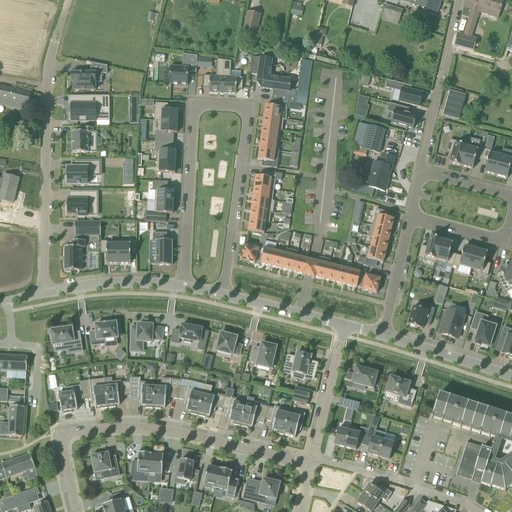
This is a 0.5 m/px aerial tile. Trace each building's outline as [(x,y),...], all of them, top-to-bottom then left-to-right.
[(343,0),(342,6),(352,8),(354,0),(343,0)] [(412,0),(411,5),(437,13),(441,1),(442,2),(442,0),(412,0)] [(462,16),(469,19),(474,21),(477,12),(488,16),(490,10),(499,14),(503,1),(499,0),(465,0),(465,2),(462,16)] [(304,7),(297,6),(293,5),(291,14),(302,16),(304,7)] [(398,25),(403,11),(383,5),(379,19),(398,25)] [(256,36),(261,16),(249,13),(244,33),(256,36)] [(327,30),(317,27),(314,43),(321,45),(324,37),(325,37),(327,30)] [(477,40),(463,36),(457,34),(454,46),(474,51),(477,40)] [(260,54),(260,49),(253,47),(252,55),(256,56),(260,54)] [(152,63),(164,64),(164,56),(152,55),(152,63)] [(188,86),(188,73),(196,73),(197,57),(183,55),(182,68),(170,68),(170,85),(188,86)] [(270,78),(272,60),(252,58),(251,75),(258,76),(257,84),(261,89),(273,91),(272,101),(295,104),(297,91),(290,90),(291,81),(270,78)] [(222,94),(224,61),(217,60),(216,77),(204,77),(203,89),(209,89),(209,93),(222,94)] [(242,91),(243,79),(230,78),(231,62),(224,61),(222,94),(236,95),(236,90),(242,91)] [(107,75),(107,67),(92,64),(90,74),(85,74),(79,74),(72,74),(72,83),(74,83),(74,91),(84,92),(85,92),(85,91),(96,91),(96,83),(102,83),(102,75),(107,75)] [(368,87),(371,77),(362,75),(360,85),(368,87)] [(410,92),(411,87),(387,81),(385,88),(401,92),(399,102),(419,107),(422,95),(410,92)] [(0,102),(8,104),(7,108),(26,112),(31,94),(0,86),(0,102)] [(450,90),(443,115),(460,120),(467,95),(450,90)] [(369,98),(359,95),(358,103),(367,105),(369,98)] [(110,97),(81,97),(81,105),(72,105),(72,114),(70,114),(70,121),(72,121),(72,122),(96,122),(96,114),(110,114),(110,97)] [(139,116),(139,107),(141,107),(141,101),(141,97),(130,97),(130,107),(130,116),(139,116)] [(286,121),(287,109),(288,104),(272,102),(271,107),(265,106),(264,117),(284,120),(284,121),(286,121)] [(168,104),(155,104),(154,122),(159,122),(177,123),(178,111),(168,111),(168,104)] [(386,112),(394,114),(391,124),(413,130),(417,117),(407,114),(409,109),(389,104),(386,112)] [(282,131),(284,121),(284,120),(264,117),(262,128),(281,131),(280,131),(282,131)] [(177,134),(177,123),(159,122),(159,133),(177,134)] [(385,131),(368,126),(362,149),(379,154),(385,131)] [(279,141),(280,131),(281,131),(262,128),(261,139),(279,141)] [(93,129),(84,129),(84,133),(73,133),(73,154),(89,154),(89,153),(97,153),(97,147),(99,147),(100,146),(102,145),(102,141),(100,141),(99,140),(97,140),(97,133),(93,133),(93,129)] [(278,153),(279,141),(261,139),(259,150),(275,152),(278,153)] [(461,167),(467,145),(450,140),(447,152),(452,154),(450,164),(461,167)] [(473,170),(476,160),(481,161),(484,150),(467,145),(461,167),(473,170)] [(354,147),(352,154),(359,156),(361,149),(354,147)] [(258,161),(262,161),(261,167),(277,169),(278,163),(274,162),(275,152),(259,150),(258,161)] [(496,176),(501,157),(490,154),(490,151),(484,150),(481,161),(487,163),(484,173),(496,176)] [(176,151),(158,151),(157,162),(175,163),(176,151)] [(367,188),(385,192),(387,184),(386,183),(393,158),(389,157),(389,156),(386,155),(386,156),(382,155),(380,165),(374,163),(367,188)] [(510,169),(511,169),(511,158),(511,160),(501,157),(496,176),(507,179),(510,169)] [(133,161),(125,161),(125,185),(133,185),(133,161)] [(65,177),(65,184),(68,184),(68,185),(87,185),(87,176),(101,176),(101,162),(74,162),(74,169),(68,169),(68,177),(65,177)] [(175,174),(175,163),(157,162),(156,173),(175,174)] [(274,191),(275,180),(281,181),(282,175),(262,172),(262,178),(256,177),(254,188),(274,191)] [(0,191),(0,201),(12,204),(18,179),(4,175),(3,180),(0,179),(0,187),(1,188),(0,191)] [(173,203),(174,192),(167,191),(168,183),(153,182),(152,191),(155,192),(155,202),(173,203)] [(273,201),(274,191),(254,188),(253,199),(273,202),(273,201)] [(96,208),(96,193),(79,193),(79,201),(68,200),(68,207),(67,207),(67,213),(68,213),(68,215),(79,215),(79,217),(88,217),(88,208),(96,208)] [(275,202),(273,201),(273,202),(253,199),(251,210),(271,213),(273,213),(275,202)] [(173,215),(173,203),(155,202),(154,214),(173,215)] [(270,224),(271,213),(251,210),(250,221),(266,223),(270,224)] [(391,231),(394,220),(386,218),(388,213),(376,210),(372,226),(391,231)] [(264,234),(266,223),(250,221),(248,232),(264,234)] [(89,236),(89,222),(75,222),(75,236),(89,236)] [(389,242),(391,231),(372,226),(371,226),(368,237),(373,238),(389,242)] [(287,242),(289,233),(288,233),(279,238),(278,240),(287,242)] [(156,259),(150,259),(149,265),(156,265),(156,266),(172,266),(172,241),(166,241),(166,234),(153,234),(153,242),(156,242),(156,259)] [(436,262),(441,241),(440,240),(440,239),(433,237),(432,238),(430,238),(427,248),(421,246),(418,259),(436,264),(436,263),(436,262)] [(386,252),(389,242),(373,238),(370,248),(386,252)] [(65,271),(82,271),(82,248),(85,248),(85,241),(72,241),(72,248),(65,248),(65,271)] [(450,254),(453,244),(441,241),(436,262),(436,263),(453,267),(456,256),(450,254)] [(119,265),(119,245),(107,244),(107,242),(101,242),(101,254),(107,254),(107,265),(119,265)] [(130,245),(119,245),(119,265),(131,265),(131,254),(137,254),(137,242),(130,242),(130,245)] [(261,264),(263,255),(258,254),(259,250),(244,246),(240,261),(255,264),(255,262),(261,264)] [(276,249),(275,249),(265,247),(263,255),(261,264),(271,267),(276,249)] [(383,263),(386,252),(370,248),(368,247),(365,259),(371,260),(383,263)] [(471,269),(476,250),(465,247),(462,257),(456,256),(453,267),(459,269),(459,266),(471,269)] [(287,251),(286,251),(276,248),(275,249),(276,249),(271,267),(282,270),(287,251)] [(297,253),(298,253),(298,252),(287,249),(286,251),(287,251),(282,270),(292,272),(297,253)] [(485,263),(487,253),(476,250),(471,269),(482,272),(481,275),(487,276),(491,265),(485,263)] [(303,275),(307,261),(307,260),(308,256),(298,253),(297,253),(292,272),(303,275)] [(325,280),(330,261),(330,262),(330,260),(319,258),(318,262),(307,260),(307,261),(303,275),(302,276),(315,279),(315,278),(325,280)] [(371,260),(365,259),(364,259),(362,266),(369,268),(371,260)] [(335,283),(340,264),(330,262),(330,261),(325,280),(335,283)] [(511,264),(511,263),(499,269),(501,273),(495,275),(505,293),(511,289),(511,264)] [(350,270),(351,267),(340,264),(335,283),(346,286),(350,270)] [(357,287),(360,275),(361,273),(350,270),(346,286),(357,288),(357,287)] [(380,280),(360,275),(357,287),(362,289),(362,291),(377,294),(380,280)] [(446,296),(448,289),(441,287),(439,294),(446,296)] [(427,312),(414,307),(408,325),(422,329),(424,324),(430,326),(435,309),(428,307),(427,312)] [(448,311),(440,334),(457,340),(465,316),(448,311)] [(476,313),(471,329),(478,332),(475,343),(476,343),(475,345),(488,349),(488,347),(489,348),(496,327),(486,324),(488,317),(476,313)] [(121,337),(120,332),(119,325),(117,325),(116,323),(108,324),(108,323),(103,324),(103,325),(95,325),(96,332),(90,333),(91,347),(106,346),(105,340),(119,339),(119,337),(121,337)] [(130,352),(137,352),(143,353),(144,343),(152,343),(152,340),(162,341),(163,329),(153,328),(153,327),(153,326),(152,326),(138,325),(138,328),(132,327),(130,352)] [(174,330),(171,343),(178,344),(179,339),(184,340),(184,343),(191,344),(192,341),(200,343),(202,329),(182,326),(180,332),(174,330)] [(68,355),(75,354),(82,353),(79,333),(73,334),(72,328),(51,331),(51,333),(49,333),(50,340),(52,340),(53,346),(66,344),(67,351),(68,355)] [(511,331),(503,328),(498,344),(505,346),(502,354),(508,356),(508,357),(511,358),(511,331)] [(222,334),(220,334),(218,343),(216,343),(214,350),(216,351),(216,352),(232,356),(233,355),(239,357),(242,347),(235,345),(237,338),(229,336),(229,334),(223,332),(222,334)] [(255,348),(251,362),(257,363),(256,366),(271,370),(272,366),(274,366),(275,360),(273,360),(276,348),(262,344),(260,350),(255,348)] [(313,381),(317,364),(310,362),(311,356),(297,353),(296,359),(288,357),(284,373),(292,375),(293,373),(305,376),(305,378),(313,381)] [(204,354),(202,369),(211,370),(213,356),(204,354)] [(27,358),(0,356),(0,370),(27,372),(27,358)] [(145,363),(145,371),(156,370),(156,362),(145,363)] [(378,374),(356,368),(354,376),(348,374),(348,373),(347,373),(344,387),(345,386),(351,388),(353,383),(373,389),(378,374)] [(242,381),(249,382),(250,376),(243,374),(242,381)] [(386,396),(395,398),(396,396),(402,398),(399,405),(411,408),(416,392),(408,389),(410,384),(391,377),(386,393),(386,396)] [(130,384),(130,396),(130,400),(138,400),(138,401),(139,401),(139,400),(141,400),(141,406),(142,406),(146,406),(146,408),(153,409),(155,388),(155,385),(140,384),(140,380),(130,380),(130,384)] [(170,398),(177,399),(180,382),(170,381),(162,380),(162,385),(161,385),(161,388),(155,388),(153,409),(160,409),(161,407),(164,408),(165,408),(165,402),(168,402),(168,403),(169,403),(170,398)] [(108,408),(106,387),(105,384),(90,386),(90,382),(80,384),(80,386),(83,400),(91,399),(91,404),(92,403),(92,402),(95,402),(96,408),(97,408),(100,407),(101,409),(108,408)] [(198,416),(204,392),(188,388),(180,387),(181,382),(180,382),(177,399),(185,400),(184,405),(185,405),(185,404),(188,405),(186,411),(187,412),(187,411),(191,412),(190,414),(198,416)] [(122,396),(130,396),(130,384),(127,384),(121,384),(120,383),(105,384),(106,387),(108,408),(115,408),(115,406),(119,405),(119,406),(120,406),(119,399),(122,399),(122,400),(123,400),(122,396)] [(83,401),(83,400),(80,386),(80,387),(65,389),(65,393),(59,394),(58,394),(62,413),(64,413),(64,414),(72,413),(71,411),(77,410),(77,411),(78,411),(76,400),(82,399),(83,401)] [(295,387),(293,395),(309,399),(310,391),(295,387)] [(228,389),(226,396),(233,398),(235,391),(228,389)] [(272,391),(265,389),(263,396),(270,398),(272,391)] [(216,408),(222,409),(225,397),(204,392),(198,416),(205,418),(205,416),(209,417),(210,417),(211,411),(214,412),(214,413),(215,413),(216,408)] [(511,417),(506,416),(505,419),(487,414),(488,410),(479,407),(479,406),(478,406),(478,407),(468,404),(467,407),(449,401),(450,398),(440,395),(441,394),(440,393),(431,419),(432,419),(433,418),(441,421),(441,422),(442,422),(442,421),(451,424),(451,425),(452,426),(452,424),(460,427),(460,428),(461,429),(461,427),(470,430),(470,431),(471,432),(471,431),(480,433),(480,435),(481,434),(489,436),(489,438),(490,438),(490,437),(496,439),(494,445),(493,444),(492,445),(493,446),(491,452),(482,449),(483,448),(482,448),(482,449),(467,444),(467,443),(456,476),(457,477),(457,476),(472,481),(471,481),(472,482),(473,477),(482,480),(481,485),(483,480),(491,483),(490,488),(491,488),(491,487),(504,491),(505,492),(505,491),(511,486),(511,417)] [(309,399),(294,395),(293,402),(307,406),(309,399)] [(240,426),(246,406),(240,404),(240,401),(225,397),(222,409),(228,411),(227,416),(228,416),(228,415),(231,416),(229,422),(230,422),(234,423),(233,425),(240,426)] [(58,404),(48,406),(49,413),(59,411),(58,404)] [(264,424),(265,420),(268,408),(253,404),(252,407),(246,406),(240,426),(248,428),(248,426),(252,427),(252,428),(254,422),(257,422),(256,423),(257,423),(258,422),(264,424)] [(10,407),(9,437),(23,438),(24,408),(10,407)] [(284,435),(289,414),(283,413),(284,409),(275,407),(274,409),(268,408),(265,420),(271,422),(270,425),(271,425),(271,424),(274,424),(272,431),(273,431),(277,431),(276,433),(284,435)] [(305,414),(296,412),(295,416),(289,414),(284,435),(295,438),(297,430),(300,431),(300,432),(301,432),(305,414)] [(373,416),(370,429),(376,431),(380,417),(373,416)] [(349,431),(345,448),(356,451),(358,444),(364,446),(368,430),(361,428),(359,434),(349,431)] [(345,448),(349,431),(338,429),(334,445),(345,448)] [(368,430),(364,446),(370,447),(368,454),(378,457),(383,441),(373,438),(375,432),(368,430)] [(394,444),(383,441),(378,457),(389,460),(394,444)] [(150,474),(151,454),(144,453),(144,454),(139,454),(138,462),(132,462),(131,478),(138,478),(138,475),(145,476),(145,474),(150,474)] [(109,462),(108,454),(100,456),(99,454),(93,456),(93,457),(91,458),(95,474),(102,473),(103,480),(119,477),(116,461),(109,462)] [(151,454),(150,474),(155,475),(155,476),(161,477),(161,475),(162,475),(163,465),(163,456),(159,456),(159,454),(151,454)] [(30,455),(2,465),(7,478),(35,468),(30,455)] [(190,482),(193,467),(194,463),(192,462),(192,461),(183,459),(182,461),(180,460),(179,468),(178,474),(176,474),(175,483),(183,485),(184,481),(190,482)] [(216,489),(221,468),(214,467),(213,468),(208,467),(204,486),(205,486),(205,488),(210,489),(211,487),(216,489)] [(221,468),(216,489),(220,490),(220,491),(227,493),(226,497),(234,499),(239,482),(231,480),(232,472),(228,471),(228,470),(221,468)] [(279,482),(272,480),(272,482),(263,480),(262,488),(247,484),(243,499),(267,505),(268,498),(276,500),(280,484),(278,483),(279,482)] [(380,486),(377,490),(369,485),(363,494),(377,504),(381,499),(385,501),(390,493),(380,486)] [(16,502),(27,498),(40,494),(38,488),(14,496),(16,502)] [(165,504),(167,491),(160,490),(158,504),(165,504)] [(167,491),(165,504),(172,505),(174,492),(167,491)] [(102,511),(124,511),(123,508),(125,507),(121,494),(109,498),(111,504),(102,506),(104,511),(103,511),(102,511)] [(192,507),(199,509),(202,496),(195,494),(192,507)] [(371,511),(377,504),(363,494),(357,504),(369,511),(371,511)] [(16,502),(14,496),(2,500),(4,506),(16,502)] [(16,502),(18,508),(30,504),(27,498),(16,502)] [(404,500),(393,511),(404,511),(410,505),(404,500)] [(426,505),(421,500),(410,511),(421,511),(424,509),(427,511),(455,511),(428,503),(426,505)] [(252,510),(254,505),(245,503),(239,501),(237,505),(244,507),(252,510)] [(16,502),(4,506),(1,508),(2,511),(7,511),(18,508),(16,502)] [(50,511),(47,502),(34,507),(35,511),(50,511)]
